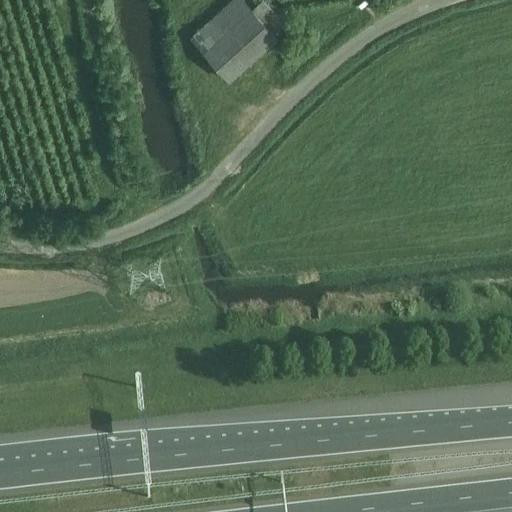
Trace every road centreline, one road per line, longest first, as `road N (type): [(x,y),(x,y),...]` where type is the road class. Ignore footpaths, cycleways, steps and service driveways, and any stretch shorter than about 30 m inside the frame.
road 1 (unclassified): [(0,249),(38,255),(99,246),(185,212),(350,57),(455,0)]
road 2 (motorway): [(511,425),(0,477)]
road 3 (motorway): [(379,511),(511,497)]
